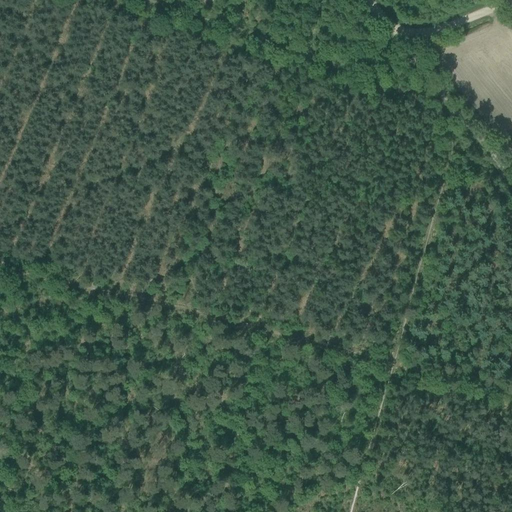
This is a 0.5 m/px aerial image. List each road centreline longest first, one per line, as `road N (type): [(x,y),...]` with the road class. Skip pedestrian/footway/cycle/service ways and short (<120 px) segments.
road 1 (track): [(460,117),(349,511)]
road 2 (track): [(388,366),(0,266)]
